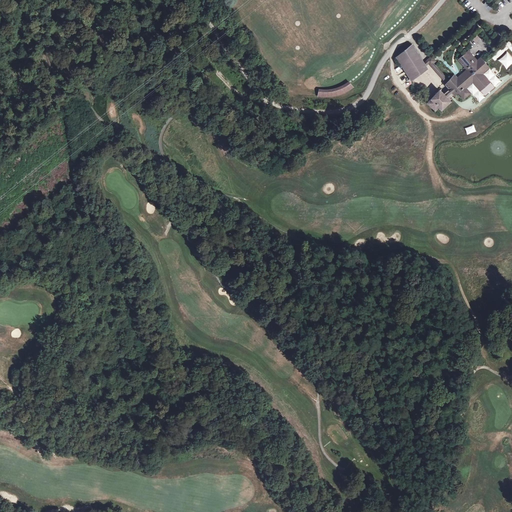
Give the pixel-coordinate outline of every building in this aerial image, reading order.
[(485,0),(483,5),(490,10),(493,4),(485,0)] [(425,63),(423,60),(412,45),(395,57),(412,81),(429,69),(425,63)] [(445,84),(450,89),(451,91),(454,95),(458,92),(463,98),(470,92),(466,87),(472,82),(478,88),(488,79),(482,73),(489,67),(481,58),(477,61),(469,52),(459,60),(468,69),(458,77),(456,74),(450,79),(447,82),(445,84)] [(511,57),(508,52),(498,60),(506,69),(511,63),(511,57)] [(423,60),(425,63),(428,61),(447,82),(450,79),(434,61),(436,59),(431,54),(423,60)] [(488,79),(478,88),(480,91),(490,82),(488,79)] [(318,92),(317,97),(326,98),(336,96),(345,93),(354,88),(350,84),(344,88),(335,91),(326,92),(318,92)] [(447,95),(445,94),(440,88),(426,102),(437,114),(440,111),(441,113),(453,102),(447,95)] [(474,125),(465,128),(467,135),(476,132),(474,125)]
